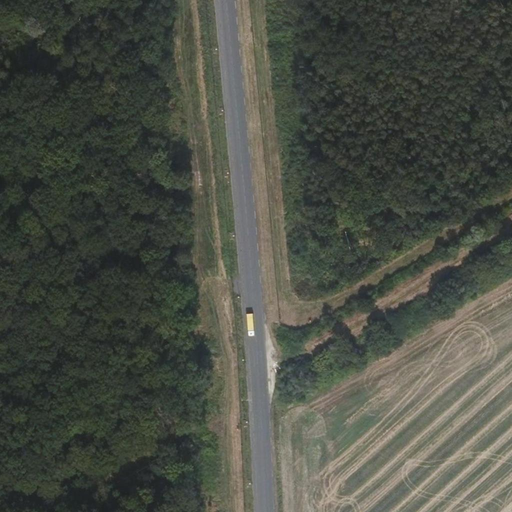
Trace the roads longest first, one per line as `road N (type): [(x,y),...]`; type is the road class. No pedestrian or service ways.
road 1 (unclassified): [(265,511),(258,316),(229,0)]
road 2 (track): [(511,188),(316,301),(287,291),(281,249)]
road 3 (track): [(259,380),(511,227)]
